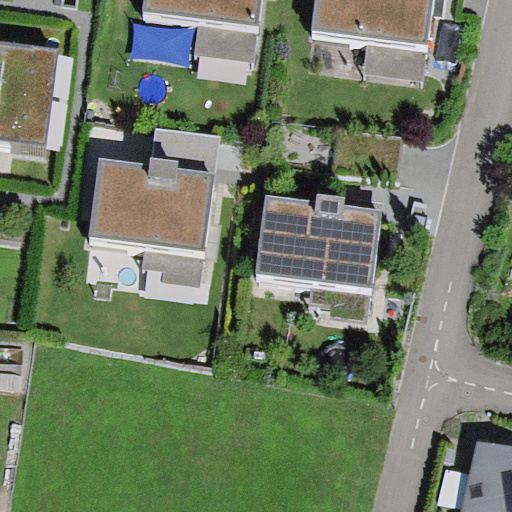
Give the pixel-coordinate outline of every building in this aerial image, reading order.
[(145,0),(142,22),(199,31),(194,64),(250,73),(262,0),(145,0)] [(320,0),(315,36),(368,43),(363,84),(427,93),(439,0),(320,0)] [(58,56),(0,49),(0,140),(45,147),(58,56)] [(404,145),(341,139),(336,179),(400,183),(402,169),(404,145)] [(152,179),(99,172),(89,249),(146,256),(145,269),(164,271),(163,280),(199,285),(216,150),(156,143),(152,179)] [(361,214),(267,202),(258,279),(314,286),(311,307),(335,310),(334,319),(366,323),(379,217),(361,214)] [(511,511),(511,454),(480,447),(463,511),(511,511)]
